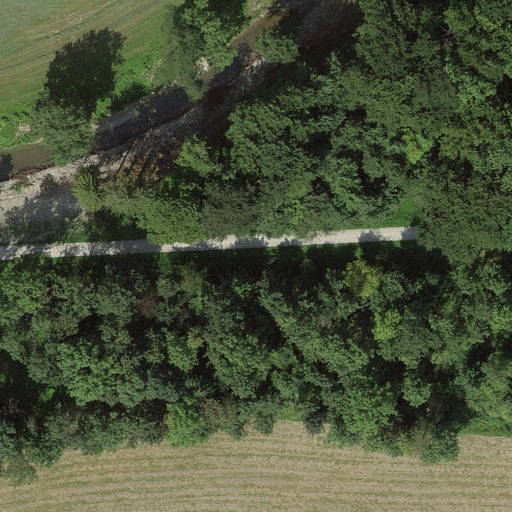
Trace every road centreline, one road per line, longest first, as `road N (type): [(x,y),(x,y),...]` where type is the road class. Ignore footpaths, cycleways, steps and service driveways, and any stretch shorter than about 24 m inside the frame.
road 1 (track): [(511,230),(0,254)]
road 2 (track): [(223,0),(145,44),(0,98)]
